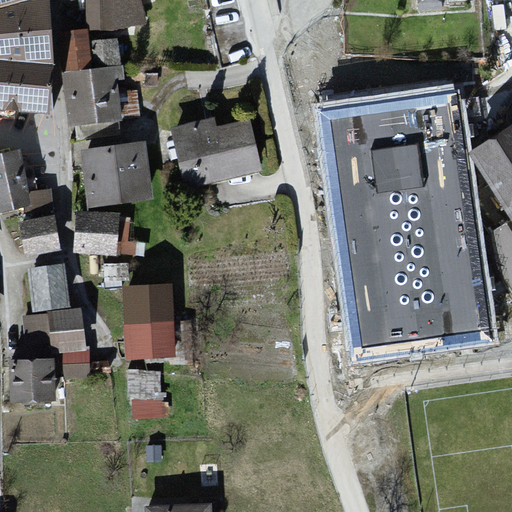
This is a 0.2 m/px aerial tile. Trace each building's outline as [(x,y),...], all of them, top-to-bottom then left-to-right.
[(0,0),(0,9),(35,0),(0,0)] [(0,66),(52,71),(47,0),(35,0),(0,9),(0,66)] [(115,3),(88,3),(88,34),(116,34),(115,3)] [(88,34),(58,35),(62,78),(91,74),(88,34)] [(52,71),(0,66),(0,110),(48,115),(52,71)] [(91,74),(62,78),(69,131),(120,125),(114,72),(91,74)] [(455,87),(315,105),(324,168),(373,162),(377,192),(423,186),(419,156),(438,153),(437,143),(462,140),(455,87)] [(214,124),(172,132),(184,196),(257,183),(247,131),(216,137),(214,124)] [(488,189),(460,206),(511,289),(511,128),(468,156),(488,189)] [(145,146),(79,155),(87,213),(153,204),(145,146)] [(19,157),(0,160),(0,220),(27,214),(28,224),(55,219),(51,195),(26,197),(19,157)] [(119,219),(77,215),(72,256),(115,261),(119,219)] [(28,224),(18,226),(25,263),(61,256),(55,219),(28,224)] [(46,316),(70,314),(66,269),(29,274),(34,318),(46,316)] [(171,289),(120,291),(123,360),(174,358),(171,289)] [(70,314),(46,316),(51,359),(63,358),(87,355),(82,312),(70,314)] [(87,355),(63,358),(64,383),(89,383),(87,355)] [(56,365),(11,367),(12,403),(58,402),(56,365)] [(131,415),(164,414),(163,366),(130,367),(131,415)]
